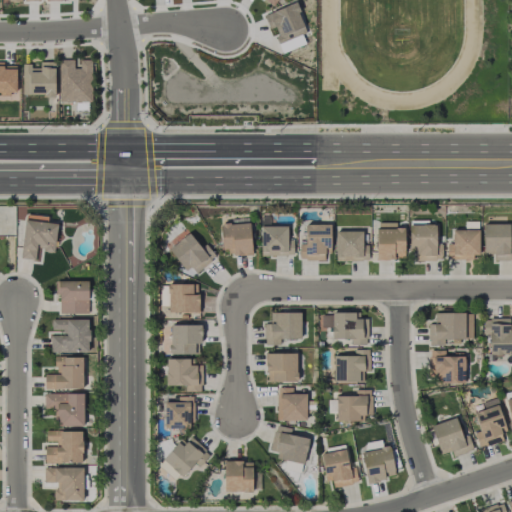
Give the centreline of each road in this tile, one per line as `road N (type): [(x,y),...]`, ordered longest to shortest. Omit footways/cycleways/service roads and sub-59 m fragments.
road 1 (residential): [(238,416),(237,292),(511,291)]
road 2 (primary): [(119,180),(511,184)]
road 3 (residential): [(119,180),(126,511)]
road 4 (residential): [(399,291),(401,374),(431,499)]
road 5 (residential): [(16,308),(17,511)]
road 6 (primary): [(511,148),(315,148)]
road 7 (primary): [(315,148),(119,148)]
road 8 (residential): [(119,180),(107,0)]
road 9 (residential): [(392,511),(511,470)]
